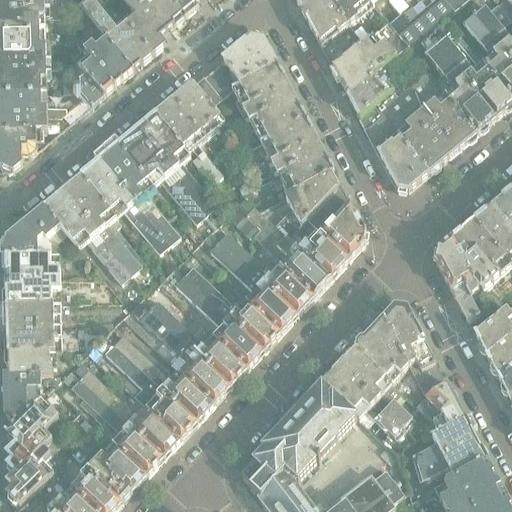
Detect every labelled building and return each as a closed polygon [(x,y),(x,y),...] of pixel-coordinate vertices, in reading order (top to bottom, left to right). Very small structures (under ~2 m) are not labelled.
[(45,11),(44,0),(0,0),(0,2),(19,2),(19,12),(45,11)] [(186,22),(167,0),(120,0),(135,18),(127,25),(155,59),(166,51),(160,44),(174,32),(175,32),(175,31),(186,22)] [(212,0),(167,0),(186,22),(198,12),(195,8),(205,0),(211,0),(212,0)] [(363,49),(349,31),(358,24),(357,22),(372,9),(365,0),(302,0),(302,1),(300,12),(333,74),(363,49)] [(420,46),(427,41),(472,1),(471,0),(437,0),(405,27),(394,36),(388,29),(363,49),(333,74),(349,105),(400,63),(399,62),(408,54),(409,55),(420,46)] [(365,0),(372,9),(383,0),(385,2),(387,0),(365,0)] [(511,0),(503,0),(506,3),(498,10),(511,26),(511,0)] [(72,22),(72,16),(72,6),(60,7),(60,11),(45,11),(19,12),(19,2),(0,2),(0,38),(45,37),(45,23),(72,22)] [(105,101),(155,59),(127,25),(116,35),(88,2),(79,10),(104,40),(107,44),(96,53),(92,49),(85,55),(84,55),(78,60),(73,52),(72,53),(71,67),(74,65),(105,101)] [(511,43),(511,44),(503,33),(511,26),(498,10),(489,17),(483,9),(474,17),(498,48),(505,43),(508,48),(502,52),(511,64),(511,43)] [(511,64),(502,52),(498,48),(474,17),(462,27),(491,62),(483,68),(511,101),(511,64)] [(394,36),(405,27),(399,20),(388,29),(394,36)] [(511,112),(511,101),(483,68),(454,33),(435,48),(459,79),(464,84),(498,124),(511,112)] [(46,73),(45,37),(0,38),(0,63),(20,63),(20,74),(46,73)] [(433,48),(427,41),(420,46),(427,54),(433,48)] [(277,72),(271,59),(270,60),(263,45),(252,42),(251,43),(222,67),(224,69),(225,68),(232,78),(239,90),(277,72)] [(498,124),(464,84),(457,90),(452,85),(459,79),(435,48),(424,58),(453,93),(446,99),(479,139),(498,124)] [(0,100),(47,99),(46,73),(20,74),(20,63),(0,63),(0,100)] [(393,96),(387,89),(407,72),(400,63),(349,105),(359,124),(375,112),(393,96)] [(105,101),(74,65),(71,67),(73,67),(73,77),(73,88),(72,98),(80,107),(87,116),(105,101)] [(237,91),(218,70),(204,82),(222,103),(233,94),(237,91)] [(267,105),(289,95),(283,84),(284,84),(277,72),(239,90),(237,91),(233,94),(233,96),(249,126),(272,116),(267,105)] [(479,139),(446,99),(445,100),(422,72),(393,96),(375,112),(397,139),(400,137),(433,178),(479,139)] [(212,113),(223,105),(222,103),(204,82),(176,105),(208,144),(226,130),(212,113)] [(73,88),(63,88),(63,98),(72,98),(73,88)] [(306,126),(298,111),(289,95),(267,105),(272,116),(249,126),(260,148),(306,126)] [(66,119),(66,118),(66,113),(47,113),(47,99),(0,100),(0,137),(23,137),(22,122),(48,121),(48,123),(61,123),(66,119)] [(198,152),(208,144),(176,105),(156,121),(188,161),(193,156),(198,162),(192,166),(212,191),(213,190),(214,191),(216,189),(215,188),(224,182),(203,157),(203,158),(198,152)] [(73,127),(87,116),(80,107),(66,118),(66,119),(73,127)] [(433,178),(400,137),(397,139),(375,112),(359,124),(398,196),(408,199),(433,178)] [(48,137),(48,123),(48,121),(22,122),(23,137),(0,137),(0,144),(0,155),(0,164),(0,172),(1,172),(2,175),(2,176),(9,179),(13,177),(23,170),(22,169),(22,163),(30,163),(37,157),(37,137),(48,137)] [(218,212),(183,170),(191,163),(188,161),(156,121),(137,137),(210,225),(216,232),(220,229),(213,221),(212,222),(210,219),(218,212)] [(295,159),(317,148),(312,138),(312,137),(306,126),(260,148),(278,182),(301,170),(295,159)] [(210,225),(137,137),(119,152),(153,194),(161,187),(196,230),(204,223),(207,227),(210,225)] [(334,178),(327,165),(326,165),(317,148),(295,159),(301,170),(278,182),(288,201),(330,180),(334,178)] [(181,242),(146,200),(153,194),(119,152),(102,166),(170,251),(181,242)] [(170,251),(102,166),(83,182),(117,225),(125,219),(159,260),(170,251)] [(300,231),(337,193),(330,180),(288,201),(285,203),(292,215),(276,233),(289,246),(301,233),(300,231)] [(117,233),(121,230),(117,225),(83,182),(64,197),(133,280),(143,272),(142,272),(146,269),(117,233)] [(365,251),(366,239),(358,225),(358,224),(340,190),(339,190),(339,191),(337,193),(300,231),(301,233),(289,246),(332,286),(365,251)] [(511,195),(494,210),(511,231),(511,195)] [(133,280),(64,197),(45,213),(67,241),(79,255),(87,248),(122,290),(133,280)] [(289,246),(276,233),(245,204),(228,222),(237,231),(245,222),(260,236),(251,245),(279,271),(316,303),(332,286),(289,246)] [(511,231),(494,210),(475,227),(511,271),(511,231)] [(67,241),(45,213),(7,245),(2,256),(2,261),(60,260),(61,260),(60,253),(57,250),(67,241)] [(511,272),(511,271),(475,227),(453,245),(472,279),(468,282),(480,295),(484,300),(496,290),(493,287),(511,272)] [(316,303),(279,271),(272,279),(228,238),(219,247),(263,288),(299,321),(316,303)] [(480,295),(468,282),(472,279),(453,245),(438,256),(436,267),(469,330),(481,322),(471,302),(480,295)] [(299,321),(263,288),(219,247),(210,257),(254,297),(247,305),(283,338),(299,321)] [(60,284),(60,260),(2,261),(2,274),(7,278),(7,286),(60,284)] [(283,338),(247,305),(238,314),(193,272),(185,281),(218,312),(223,307),(234,319),(230,323),(266,357),(283,338)] [(266,357),(230,323),(229,323),(218,312),(185,281),(176,291),(221,333),(214,341),(249,374),(266,357)] [(61,310),(60,284),(7,286),(7,295),(3,298),(3,310),(61,310)] [(503,312),(493,300),(487,304),(497,317),(503,312)] [(249,374),(214,341),(195,323),(194,323),(186,332),(158,306),(155,310),(150,305),(144,311),(150,316),(232,392),(249,374)] [(62,333),(61,310),(3,310),(4,323),(7,326),(8,326),(8,334),(62,333)] [(487,362),(511,340),(511,310),(507,315),(506,314),(475,340),(487,362)] [(445,386),(407,314),(395,312),(383,325),(408,372),(423,397),(431,393),(445,386)] [(232,392),(150,316),(141,325),(188,369),(180,377),(215,411),(232,392)] [(408,372),(383,325),(355,355),(392,390),(408,372)] [(62,344),(62,333),(8,334),(8,343),(4,346),(5,358),(50,358),(63,357),(62,344)] [(498,383),(511,371),(511,340),(487,362),(498,383)] [(198,429),(115,350),(105,341),(88,359),(107,377),(110,379),(116,373),(110,367),(112,365),(154,404),(146,413),(182,446),(198,429)] [(171,386),(135,352),(123,341),(115,350),(198,429),(215,411),(180,377),(171,386)] [(402,398),(392,390),(355,355),(339,373),(377,409),(383,403),(392,412),(387,418),(406,436),(415,426),(395,407),(402,398)] [(50,373),(50,358),(5,358),(5,370),(9,374),(9,382),(5,382),(5,384),(43,383),(53,383),(53,381),(53,373),(50,373)] [(508,403),(511,400),(511,371),(498,383),(508,403)] [(371,415),(377,409),(339,373),(322,390),(358,424),(365,416),(397,446),(406,436),(387,418),(380,424),(371,415)] [(182,446),(146,413),(145,414),(136,405),(129,413),(88,375),(80,384),(165,464),(182,446)] [(118,388),(108,378),(105,382),(115,391),(118,388)] [(32,413),(32,394),(43,393),(43,383),(5,384),(6,423),(7,423),(15,430),(32,413)] [(165,464),(80,384),(77,387),(71,393),(96,416),(87,425),(112,448),(148,482),(165,464)] [(393,511),(392,510),(404,501),(386,476),(384,478),(380,473),(371,480),(375,484),(374,485),(371,482),(332,511),(311,511),(297,490),(318,468),(319,469),(322,466),(320,465),(358,424),(322,390),(263,454),(253,464),(254,465),(253,466),(255,468),(242,482),(251,491),(250,493),(260,503),(259,504),(264,511),(393,511)] [(465,424),(447,390),(425,402),(415,413),(432,428),(426,433),(419,441),(423,447),(431,442),(465,424)] [(54,443),(45,434),(57,421),(41,405),(32,413),(15,430),(7,438),(7,439),(8,443),(7,444),(12,449),(12,448),(17,449),(18,449),(7,460),(13,466),(8,471),(8,472),(8,475),(7,476),(12,480),(15,479),(16,480),(46,452),(54,443)] [(416,476),(476,444),(465,424),(431,442),(436,451),(412,463),(416,476)] [(94,433),(87,426),(86,425),(81,430),(90,438),(94,433)] [(453,483),(487,465),(476,444),(416,476),(420,490),(448,474),(453,483)] [(120,511),(148,482),(112,448),(71,493),(90,511),(120,511)] [(37,493),(54,478),(53,476),(43,467),(52,458),(46,452),(16,480),(8,488),(14,495),(8,500),(9,501),(9,505),(9,506),(14,511),(14,510),(18,511),(19,511),(33,497),(37,493)] [(496,487),(492,480),(494,479),(487,465),(453,483),(434,493),(443,511),(473,511),(503,496),(498,486),(496,487)] [(90,511),(71,493),(52,511),(90,511)] [(511,511),(503,496),(473,511),(511,511)]
